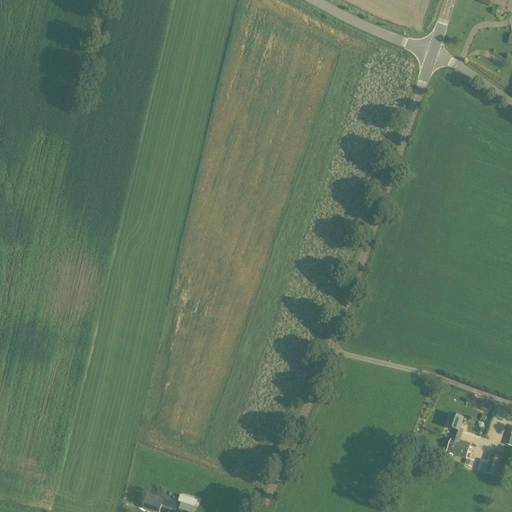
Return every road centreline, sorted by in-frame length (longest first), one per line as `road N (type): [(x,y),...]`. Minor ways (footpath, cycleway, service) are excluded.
road 1 (unclassified): [(256,511),(301,422),(432,55)]
road 2 (unclassified): [(432,55),(312,0)]
